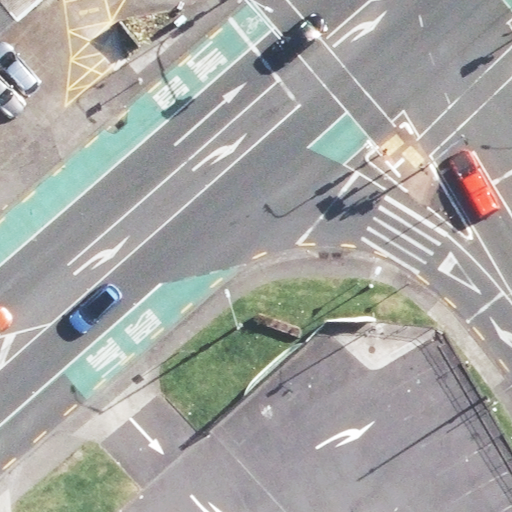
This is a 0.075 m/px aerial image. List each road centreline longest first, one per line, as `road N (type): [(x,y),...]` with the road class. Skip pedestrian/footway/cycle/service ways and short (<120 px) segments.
road 1 (secondary): [(511,286),(368,216),(332,210),(135,244)]
road 2 (secondary): [(135,244),(406,0)]
road 3 (secondary): [(418,0),(511,164)]
road 4 (secondary): [(0,359),(135,244)]
